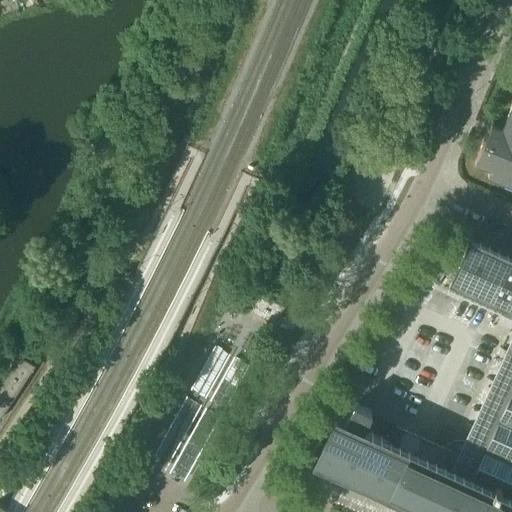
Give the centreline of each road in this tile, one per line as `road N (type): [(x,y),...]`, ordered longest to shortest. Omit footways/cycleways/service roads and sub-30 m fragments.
road 1 (residential): [(239,495),(424,185)]
road 2 (residential): [(424,185),(499,0)]
